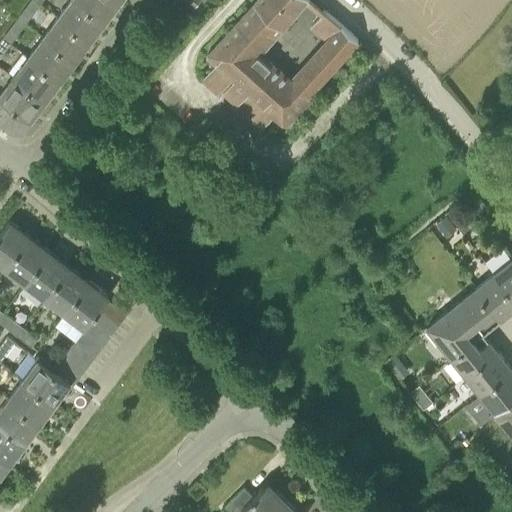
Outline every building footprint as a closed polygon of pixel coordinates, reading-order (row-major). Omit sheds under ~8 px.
[(28,0),(16,16),(25,23),(40,3),(36,0),(28,0)] [(90,39),(105,19),(78,0),(67,0),(57,15),(90,39)] [(78,0),(105,19),(119,0),(78,0)] [(325,9),(313,0),(255,0),(207,55),(281,121),(282,120),(287,124),(309,99),(305,95),(358,37),(326,8),(325,9)] [(75,59),(90,39),(57,15),(42,35),(75,59)] [(2,36),(10,43),(25,23),(16,16),(2,36)] [(60,79),(75,59),(42,35),(27,55),(60,79)] [(0,38),(0,56),(10,43),(2,36),(0,38)] [(45,99),(60,79),(27,55),(12,75),(45,99)] [(0,97),(2,99),(13,107),(30,119),(45,99),(12,75),(0,90),(0,97)] [(2,99),(0,101),(0,122),(13,107),(2,99)] [(478,216),(488,209),(476,193),(466,199),(478,216)] [(0,230),(0,263),(4,266),(29,234),(9,219),(0,230)] [(4,266),(25,282),(49,249),(29,234),(4,266)] [(25,282),(45,297),(69,264),(49,249),(25,282)] [(511,299),(511,265),(508,260),(491,274),(511,299)] [(45,297),(65,312),(89,279),(69,264),(45,297)] [(499,319),(511,308),(511,299),(491,274),(473,288),(499,319)] [(119,323),(127,313),(107,297),(109,294),(89,279),(65,312),(85,327),(91,318),(99,308),(119,323)] [(484,332),(499,319),(473,288),(458,300),(484,332)] [(488,338),(484,332),(458,300),(426,325),(456,363),(488,338)] [(91,318),(111,333),(119,323),(99,308),(91,318)] [(0,321),(17,334),(23,326),(3,311),(0,315),(0,321)] [(111,333),(91,318),(85,327),(84,328),(104,343),(111,333)] [(32,345),(38,337),(23,326),(17,334),(32,345)] [(104,343),(84,328),(76,338),(96,353),(104,343)] [(0,343),(0,359),(0,360),(15,341),(7,334),(0,343)] [(96,353),(76,338),(69,348),(89,363),(96,353)] [(456,363),(469,379),(501,353),(488,338),(456,363)] [(89,363),(69,348),(61,358),(81,373),(89,363)] [(469,379),(482,395),(511,370),(511,367),(501,353),(469,379)] [(71,381),(54,369),(38,357),(23,377),(56,401),(71,381)] [(54,369),(71,381),(74,383),(81,373),(61,358),(54,369)] [(511,370),(482,395),(493,410),(511,394),(511,370)] [(41,421),(56,401),(23,377),(8,397),(41,421)] [(511,394),(493,410),(511,433),(511,394)] [(0,407),(0,422),(26,441),(41,421),(8,397),(0,407)] [(0,453),(11,462),(26,441),(0,422),(0,453)] [(0,475),(11,462),(0,453),(0,475)] [(238,511),(240,511),(271,511),(286,498),(268,480),(253,496),(245,486),(223,507),(227,511),(238,511)] [(299,511),(286,498),(271,511),(299,511)]
